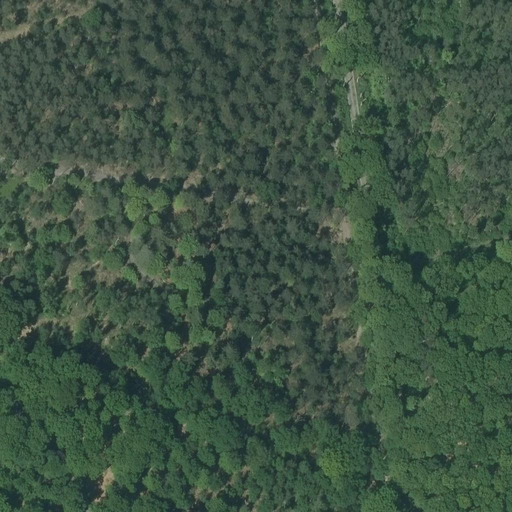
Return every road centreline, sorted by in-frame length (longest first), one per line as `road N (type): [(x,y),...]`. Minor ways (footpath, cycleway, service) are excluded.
road 1 (unclassified): [(414,511),(337,0)]
road 2 (unknown): [(0,160),(118,180),(130,248),(167,307),(156,368),(121,423),(118,511)]
road 3 (track): [(118,180),(338,211),(312,0)]
road 4 (unclassified): [(86,511),(71,474),(0,389)]
road 5 (track): [(378,276),(511,239)]
